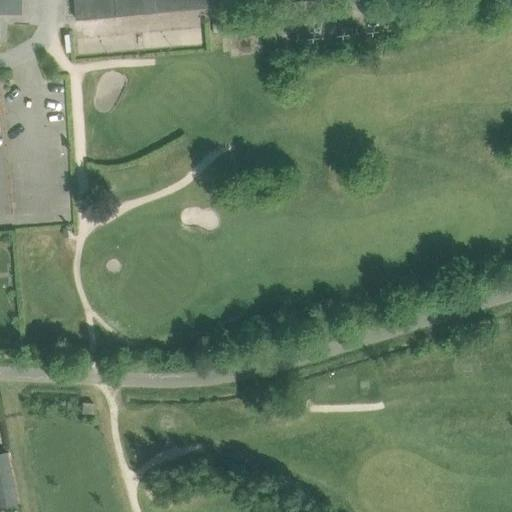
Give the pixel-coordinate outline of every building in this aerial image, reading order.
[(75,0),(77,19),(227,6),(226,0),(75,0)] [(236,21),(237,31),(261,29),(261,19),(236,21)] [(221,24),(213,24),(214,33),(222,33),(221,24)] [(84,402),(83,413),(93,413),(94,403),(84,402)] [(0,510),(19,507),(8,451),(0,453),(0,510)]
